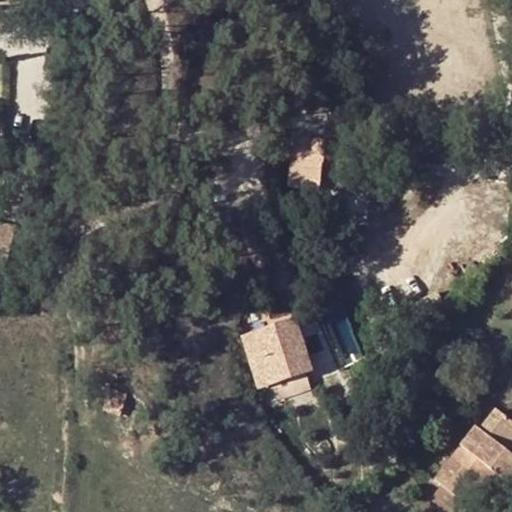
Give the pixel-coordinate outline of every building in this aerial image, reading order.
[(289,135),(291,187),(327,187),(326,135),(289,135)] [(287,175),(287,163),(265,164),(257,163),(257,176),(287,175)] [(259,208),(289,207),(287,175),(257,176),(259,208)] [(0,224),(0,266),(4,268),(15,229),(0,224)] [(302,373),(287,327),(254,339),(270,384),(302,373)] [(106,391),(100,409),(122,417),(128,399),(106,391)] [(435,481),(456,497),(484,464),(492,470),(507,482),(511,475),(511,420),(511,421),(499,411),(482,433),(477,428),(441,475),(435,481)] [(492,470),(484,464),(456,497),(465,504),(472,496),(492,470)]
